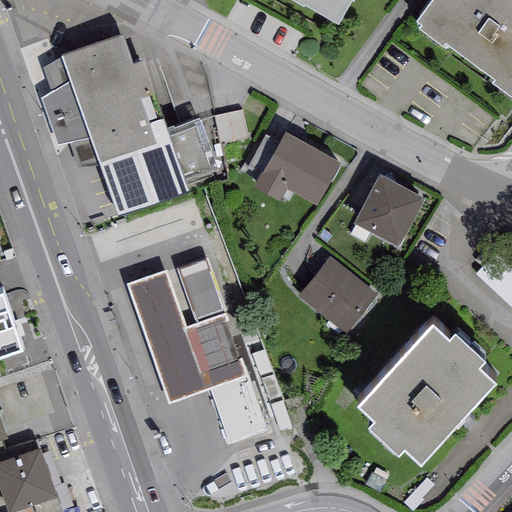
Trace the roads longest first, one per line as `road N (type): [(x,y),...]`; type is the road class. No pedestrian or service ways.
road 1 (secondary): [(145,511),(6,119)]
road 2 (residential): [(137,0),(500,192)]
road 3 (unknown): [(407,0),(335,109)]
